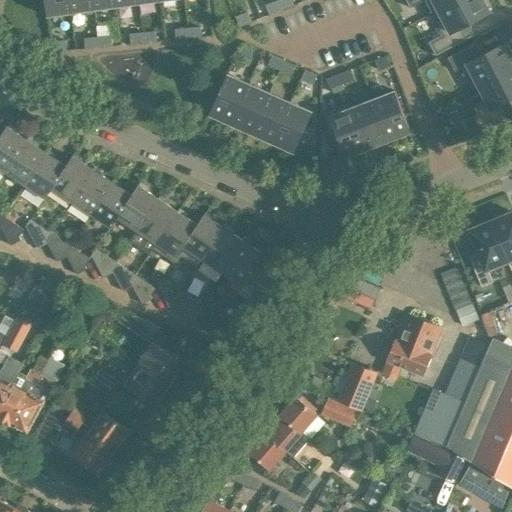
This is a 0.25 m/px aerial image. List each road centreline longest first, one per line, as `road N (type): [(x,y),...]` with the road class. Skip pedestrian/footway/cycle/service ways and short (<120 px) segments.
road 1 (residential): [(142,511),(289,304),(311,261),(318,213)]
road 2 (residential): [(318,213),(0,80)]
road 3 (residential): [(511,160),(405,202),(318,213)]
